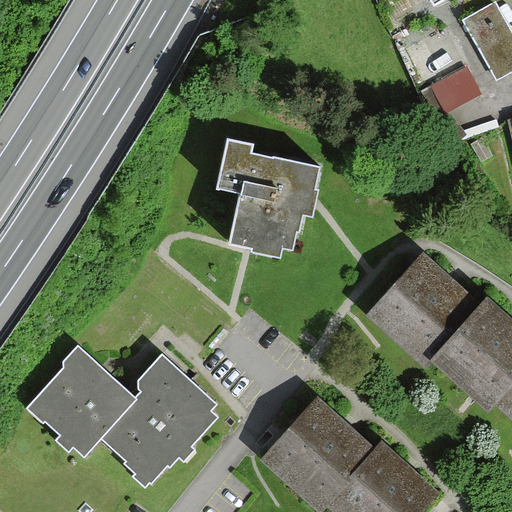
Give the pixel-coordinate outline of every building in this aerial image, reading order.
[(511,69),(511,33),(496,4),(465,21),(496,78),(511,69)] [(479,89),(467,67),(432,86),(434,91),(425,96),(434,113),(455,140),(466,134),(445,107),(479,89)] [(249,138),(224,133),(214,181),(235,185),(225,237),(248,242),(247,246),(278,253),(280,241),(291,243),(294,227),(297,227),(300,209),(310,210),(315,184),(311,184),(316,160),(248,146),(249,138)] [(433,358),(440,351),(479,307),(456,286),(454,287),(449,283),(420,257),(375,305),(397,324),(391,330),(406,344),(411,338),(433,358)] [(496,401),(503,393),(511,382),(511,323),(486,299),(479,307),(440,351),(496,401)] [(97,437),(133,393),(73,342),(57,360),(59,363),(22,406),(38,420),(40,418),(56,432),(51,437),(66,451),(70,447),(80,456),(97,437)] [(133,393),(97,437),(122,458),(120,460),(131,471),(128,474),(142,486),(148,479),(150,481),(164,464),(167,467),(177,455),(182,460),(193,447),(189,444),(215,413),(210,408),(216,401),(158,351),(135,378),(135,391),(133,393)] [(511,382),(503,393),(511,401),(511,382)] [(328,502),(334,495),(373,452),(349,430),(348,431),(343,426),(314,401),(270,450),(291,469),(285,475),(300,488),(306,482),(328,502)] [(379,444),(373,452),(334,495),(354,511),(420,511),(436,495),(407,469),(379,444)]
